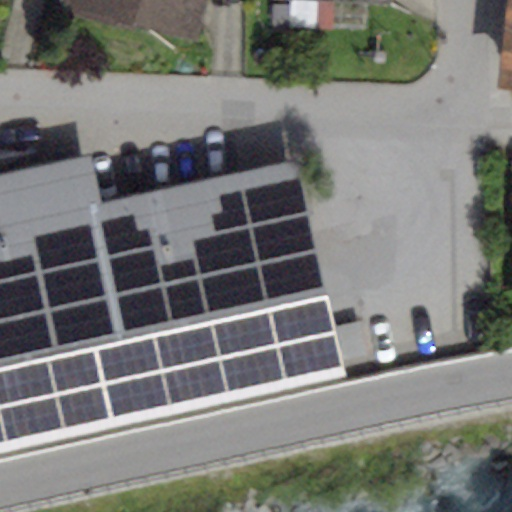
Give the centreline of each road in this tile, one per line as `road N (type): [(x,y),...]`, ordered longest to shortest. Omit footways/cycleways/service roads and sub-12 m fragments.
road 1 (residential): [(464,0),(461,78),(447,97),(428,104),(0,83)]
road 2 (tertiary): [(0,484),(511,375)]
